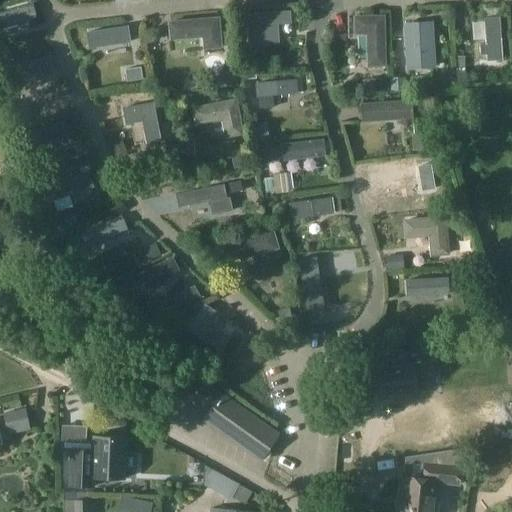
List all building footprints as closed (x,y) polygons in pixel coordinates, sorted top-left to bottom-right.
[(289,12),(247,14),(248,45),(278,43),(277,26),(290,25),(289,12)] [(31,16),(0,26),(0,45),(37,33),(31,16)] [(368,67),(386,67),(384,17),(354,17),(354,34),(367,34),(368,67)] [(501,61),(499,18),(483,19),(485,45),(479,45),(479,55),(485,55),(486,62),(501,61)] [(219,19),(168,23),(169,41),(202,38),(203,50),(214,50),(221,49),(221,48),(221,47),(221,45),(220,34),(219,19)] [(420,31),(420,35),(405,36),(407,69),(434,68),(432,30),(420,31)] [(232,33),(220,34),(221,45),(221,47),(233,46),(232,33)] [(129,63),(129,47),(89,49),(90,65),(129,63)] [(10,77),(15,98),(53,90),(48,69),(10,77)] [(124,71),(126,83),(142,81),(140,69),(124,71)] [(297,94),(296,80),(256,84),(258,108),(273,107),(272,96),(297,94)] [(235,100),(193,108),(196,125),(222,120),(225,138),(241,135),(235,100)] [(152,104),(122,109),(125,124),(142,121),(147,147),(159,145),(152,104)] [(27,114),(15,115),(16,121),(17,127),(28,126),(27,114)] [(412,125),(361,123),(360,136),(411,138),(412,125)] [(178,142),(178,155),(193,155),(193,143),(178,142)] [(277,175),(326,173),(325,151),(277,152),(277,175)] [(14,164),(2,169),(5,176),(17,171),(14,164)] [(417,167),(418,174),(421,177),(424,179),(432,178),(430,165),(417,167)] [(93,187),(56,199),(61,215),(98,202),(93,187)] [(229,199),(209,202),(211,215),(231,211),(229,199)] [(340,213),(291,216),(292,235),(341,232),(340,213)] [(445,218),(403,221),(405,239),(430,237),(432,257),(448,255),(445,218)] [(233,262),(271,251),(280,249),(274,229),(215,246),(222,271),(234,268),(233,262)] [(85,242),(94,269),(111,264),(107,252),(124,247),(120,231),(85,242)] [(155,244),(144,249),(149,261),(160,256),(155,244)] [(402,255),(385,257),(387,271),(403,269),(402,255)] [(174,277),(123,288),(128,310),(179,299),(174,277)] [(193,287),(183,293),(189,304),(200,298),(193,287)] [(203,305),(195,319),(191,316),(183,328),(219,353),(228,341),(208,328),(206,326),(209,321),(215,312),(203,305)] [(242,344),(250,349),(257,338),(249,333),(242,344)] [(430,350),(376,355),(376,363),(378,373),(413,370),(413,373),(432,372),(430,350)] [(413,370),(378,373),(380,399),(415,395),(413,373),(413,370)] [(343,373),(342,397),(357,398),(358,373),(343,373)] [(202,421),(261,462),(280,434),(221,392),(202,421)] [(24,408),(2,413),(7,433),(28,428),(24,408)] [(84,452),(70,451),(68,487),(82,487),(83,478),(123,480),(123,470),(131,471),(135,469),(136,457),(132,455),(124,455),(124,440),(92,438),(92,454),(84,454),(84,452)] [(421,479),(402,477),(398,511),(431,511),(434,484),(458,486),(461,450),(423,455),(421,479)] [(89,511),(89,500),(73,501),(73,511),(89,511)] [(149,511),(151,504),(149,503),(144,502),(141,511),(149,511)]
